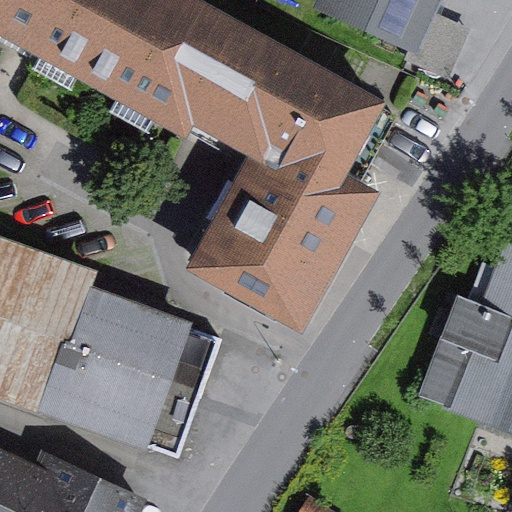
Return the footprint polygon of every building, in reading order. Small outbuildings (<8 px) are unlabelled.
[(307,322),(375,199),(362,192),(404,117),(191,0),(0,0),(0,26),(194,133),(202,119),(270,156),(208,267),(307,322)] [(454,16),(461,0),(342,0),(340,7),(428,46),(438,51),(454,16)] [(464,77),(485,31),(454,16),(438,51),(428,46),(422,59),(464,77)] [(99,275),(0,239),(0,388),(189,456),(231,339),(93,290),(99,275)] [(511,280),(503,303),(482,295),(439,401),(511,430),(511,280)] [(143,511),(152,495),(62,453),(52,474),(0,450),(0,511),(143,511)]
